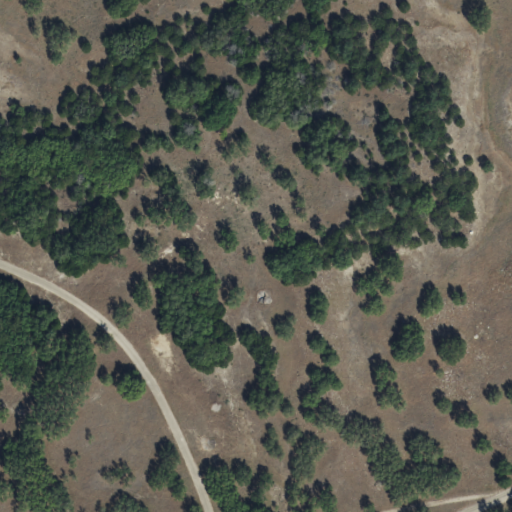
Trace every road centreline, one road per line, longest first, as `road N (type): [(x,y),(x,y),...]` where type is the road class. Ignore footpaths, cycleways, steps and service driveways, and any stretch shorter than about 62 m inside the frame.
road 1 (residential): [(211,511),(136,345),(67,281),(0,257)]
road 2 (residential): [(359,511),(409,495),(511,480)]
